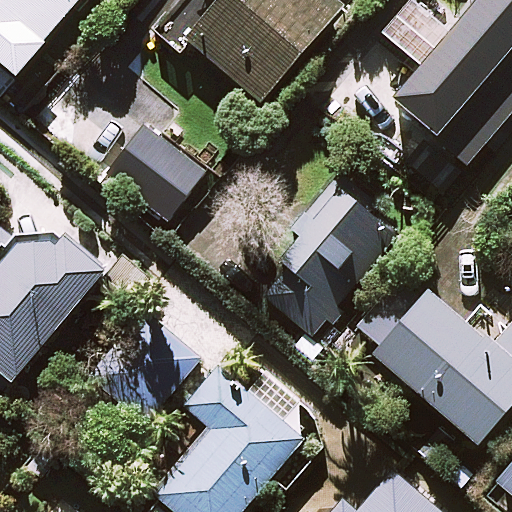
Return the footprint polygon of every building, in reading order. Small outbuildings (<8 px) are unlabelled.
[(0,0),(0,43),(24,64),(77,0),(0,0)] [(181,0),(167,17),(266,101),(346,6),(339,0),(181,0)] [(511,126),(511,0),(482,0),(392,104),(471,173),(511,126)] [(207,171),(146,128),(111,178),(172,221),(207,171)] [(402,234),(343,186),(289,252),(298,260),(268,296),(318,337),(402,234)] [(110,271),(64,232),(0,237),(0,363),(19,380),(110,271)] [(511,328),(507,334),(445,279),(381,353),(483,442),(511,409),(511,328)] [(201,354),(162,328),(112,400),(150,426),(201,354)] [(277,386),(238,352),(190,406),(217,430),(160,495),(179,511),(241,511),(306,438),(264,401),(277,386)] [(511,467),(502,478),(511,486),(511,467)] [(444,511),(396,471),(361,511),(358,511),(345,500),(334,511),(444,511)]
